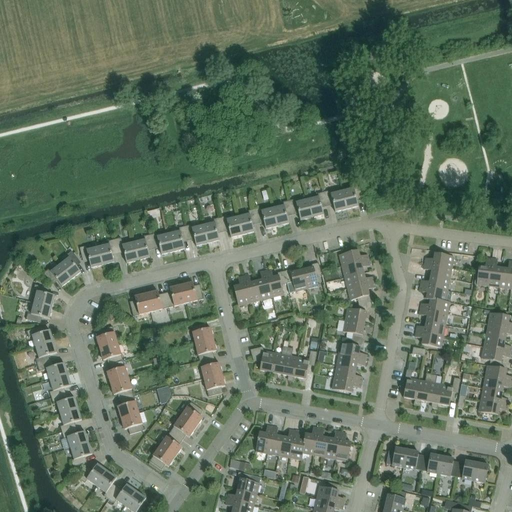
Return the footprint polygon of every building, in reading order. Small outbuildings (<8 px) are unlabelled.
[(362,196),(359,184),(352,186),(353,190),(342,192),(347,210),(358,207),(356,198),(362,196)] [(330,191),(324,193),(327,205),(333,204),(335,213),(347,210),(342,192),(331,195),(330,191)] [(318,198),(307,201),(312,219),(323,216),(321,206),(327,205),(324,193),(317,194),(318,198)] [(289,201),(292,214),(298,212),(300,222),(312,219),(307,201),(296,204),(296,200),(289,201)] [(284,207),(273,209),(277,227),(289,224),(286,215),(292,214),(289,201),(283,203),(284,207)] [(261,208),(254,210),(257,222),(263,221),(265,230),(277,227),(273,209),(262,212),(261,208)] [(249,215),(238,218),(242,236),(254,233),(252,224),(257,222),(254,210),(248,211),(249,215)] [(220,218),(223,231),(228,229),(231,239),(242,236),(238,218),(227,221),(226,217),(220,218)] [(214,224),(203,226),(208,244),(219,242),(217,232),(223,231),(220,218),(213,220),(214,224)] [(191,225),(185,227),(188,239),(194,238),(196,247),(208,244),(203,226),(192,229),(191,225)] [(188,239),(185,227),(179,229),(180,232),(169,235),(173,253),(184,250),(182,241),(188,239)] [(157,234),(150,236),(153,248),(159,246),(161,256),(173,253),(169,235),(158,238),(157,234)] [(145,241),(134,244),(138,261),(150,259),(147,249),(153,248),(150,236),(144,237),(145,241)] [(115,240),(118,253),(123,251),(127,264),(138,261),(134,244),(123,246),(121,239),(115,240)] [(109,246),(98,248),(103,266),(114,263),(112,254),(118,253),(115,240),(108,242),(109,246)] [(86,247),(80,249),(83,261),(89,260),(91,269),(103,266),(98,248),(87,251),(86,247)] [(69,259),(60,266),(71,280),(80,273),(75,266),(79,262),(72,252),(66,256),(69,259)] [(342,268),(369,261),(367,256),(360,258),(358,252),(339,256),(342,268)] [(425,259),(424,265),(452,270),(454,258),(434,254),(433,260),(425,259)] [(488,287),(492,260),(486,259),(485,267),(479,266),(479,268),(476,285),(476,286),(488,287)] [(492,260),(488,287),(499,289),(502,269),(496,269),(497,261),(492,260)] [(369,261),(342,268),(344,279),(364,274),(362,269),(370,267),(369,261)] [(502,269),(499,289),(511,290),(511,279),(511,262),(509,262),(508,270),(502,269)] [(308,269),(302,271),(307,290),(318,287),(316,277),(321,276),(318,264),(312,265),(312,266),(308,267),(308,269)] [(452,270),(424,265),(423,270),(431,272),(430,277),(450,281),(452,270)] [(71,280),(60,266),(51,273),(49,270),(43,274),(51,284),(56,280),(62,288),(71,280)] [(271,270),(265,272),(272,299),(284,296),(281,286),(287,284),(284,272),(278,274),(277,274),(278,277),(273,278),(271,270)] [(290,271),(284,272),(287,284),(293,283),(295,293),(307,290),(302,271),(296,273),(295,270),(290,271)] [(262,281),(256,282),(261,301),(272,299),(265,272),(260,273),(262,281)] [(364,274),(344,279),(347,290),(374,283),(373,278),(365,280),(364,274)] [(249,276),(243,277),(250,304),(261,301),(256,282),(251,284),(249,276)] [(238,307),(250,304),(243,277),(238,279),(240,286),(234,288),(238,307)] [(450,281),(430,277),(429,283),(421,281),(420,287),(447,292),(450,281)] [(194,287),(193,283),(181,286),(186,304),(197,302),(198,308),(203,307),(202,300),(203,300),(200,286),(194,287)] [(374,283),(347,290),(350,301),(357,300),(358,306),(371,305),(368,291),(376,289),(374,283)] [(47,289),(35,286),(33,292),(37,293),(34,304),(52,308),(55,297),(45,294),(47,289)] [(186,304),(181,286),(170,289),(170,293),(165,294),(168,309),(186,304)] [(447,292),(420,287),(419,293),(427,294),(426,300),(430,301),(430,300),(445,303),(447,292)] [(158,292),(146,295),(151,313),(168,309),(165,294),(159,296),(158,292)] [(151,313),(146,295),(135,298),(135,301),(129,303),(133,317),(151,313)] [(430,300),(430,301),(429,306),(421,305),(420,310),(447,315),(450,303),(445,303),(430,300)] [(52,308),(34,304),(31,315),(28,314),(26,320),(38,323),(40,317),(49,320),(52,308)] [(371,305),(358,306),(357,311),(347,310),(345,321),(364,325),(366,318),(368,319),(369,314),(371,309),(371,305)] [(447,315),(420,310),(419,316),(427,317),(426,323),(445,326),(447,315)] [(488,326),(511,330),(511,324),(508,324),(509,318),(499,316),(490,314),(490,315),(488,326)] [(364,325),(345,321),(343,333),(347,334),(346,340),(352,341),(364,343),(365,336),(366,332),(363,331),(364,325)] [(445,326),(426,323),(425,328),(417,327),(416,333),(443,338),(445,326)] [(191,327),(195,345),(213,341),(211,329),(207,330),(205,324),(191,327)] [(511,330),(488,326),(486,337),(505,341),(506,335),(511,336),(511,330)] [(96,339),(100,350),(118,345),(112,327),(98,332),(100,338),(96,339)] [(32,337),(36,348),(53,343),(50,331),(41,334),(39,328),(27,332),(29,338),(32,337)] [(443,338),(416,333),(415,338),(423,340),(422,346),(441,349),(443,338)] [(505,341),(486,337),(483,348),(511,353),(511,348),(504,346),(505,341)] [(352,341),(346,340),(342,339),(341,345),(338,356),(366,361),(367,356),(359,354),(360,349),(363,349),(363,348),(364,343),(352,341)] [(213,341),(195,345),(200,363),(214,359),(213,353),(216,352),(213,341)] [(35,360),(37,366),(49,363),(47,357),(57,354),(53,343),(36,348),(39,359),(35,360)] [(118,345),(100,350),(103,362),(107,361),(109,366),(123,362),(118,345)] [(260,372),(271,374),(275,354),(263,352),(262,348),(250,351),(253,362),(261,363),(260,372)] [(271,374),(270,378),(275,379),(276,375),(283,376),(288,349),(283,348),(281,355),(275,354),(271,374)] [(424,357),(425,350),(413,348),(412,355),(424,357)] [(511,353),(483,348),(481,360),(484,360),(483,366),(487,367),(489,367),(501,370),(502,363),(501,363),(502,357),(510,359),(511,353)] [(288,349),(283,376),(290,377),(289,382),(293,383),(294,378),(298,359),(291,357),(293,350),(288,349)] [(294,378),(306,380),(308,364),(314,365),(317,353),(310,352),(309,361),(298,359),(294,378)] [(366,361),(338,356),(336,367),(356,371),(357,365),(365,367),(366,361)] [(214,359),(200,363),(204,380),(222,376),(219,364),(216,365),(214,359)] [(123,362),(109,366),(110,372),(107,373),(110,385),(128,379),(123,362)] [(47,370),(50,381),(68,376),(64,364),(51,368),(49,363),(37,366),(39,372),(47,370)] [(356,371),(336,367),(334,379),(361,384),(362,378),(355,377),(356,371)] [(489,367),(487,367),(485,379),(511,383),(511,377),(505,377),(506,371),(501,370),(489,367)] [(406,371),(405,379),(407,380),(403,399),(415,401),(419,381),(410,380),(412,372),(406,371)] [(415,401),(414,405),(418,406),(419,402),(426,403),(431,375),(426,375),(425,382),(419,381),(415,401)] [(431,375),(426,403),(433,404),(432,409),(437,410),(438,405),(437,405),(441,385),(435,384),(436,376),(431,375)] [(68,376),(50,381),(53,392),(49,393),(51,399),(64,396),(62,390),(71,387),(68,376)] [(222,376),(204,380),(208,398),(223,394),(221,388),(225,387),(222,376)] [(128,379),(110,385),(114,396),(117,395),(119,401),(133,397),(128,379)] [(361,384),(334,379),(332,390),(351,394),(353,388),(360,389),(361,384)] [(437,405),(438,405),(449,407),(452,391),(458,392),(460,380),(454,379),(452,387),(441,385),(437,405)] [(511,383),(485,379),(483,390),(502,393),(503,388),(511,389),(511,383)] [(157,391),(159,398),(170,395),(168,388),(157,391)] [(502,393),(483,390),(481,401),(508,406),(509,400),(501,399),(502,393)] [(57,404),(60,415),(78,410),(75,398),(65,401),(64,396),(51,399),(53,406),(57,404)] [(463,410),(466,397),(459,396),(457,409),(463,410)] [(133,397),(119,401),(121,407),(117,408),(121,419),(139,414),(133,397)] [(508,406),(481,401),(478,413),(498,416),(499,410),(507,412),(508,406)] [(191,403),(180,418),(196,429),(203,419),(200,417),(203,412),(191,403)] [(78,410),(60,415),(64,426),(60,427),(62,433),(74,430),(72,424),(81,421),(78,410)] [(139,414),(121,419),(124,431),(128,430),(130,436),(144,431),(139,414)] [(180,418),(170,433),(182,441),(186,436),(189,438),(196,429),(180,418)] [(267,455),(272,428),(267,427),(265,434),(259,433),(256,453),(267,455)] [(272,428),(267,455),(279,457),(282,438),(277,437),(278,429),(272,428)] [(302,454),(303,455),(313,456),(318,429),(313,428),(311,436),(305,435),(304,442),(305,442),(302,454)] [(325,459),(328,439),(323,438),(324,430),(318,429),(313,456),(321,458),(325,459)] [(74,430),(62,433),(64,440),(67,439),(71,449),(88,444),(85,433),(76,435),(74,430)] [(282,438),(279,457),(290,459),(295,432),(289,431),(288,439),(282,438)] [(295,432),(290,459),(302,461),(303,455),(302,454),(305,442),(304,442),(299,441),(300,433),(295,432)] [(328,439),(325,459),(336,461),(341,433),(335,432),(334,440),(328,439)] [(170,433),(160,447),(175,458),(182,448),(179,446),(182,441),(170,433)] [(341,433),(336,461),(347,463),(351,443),(345,442),(346,434),(341,433)] [(88,444),(71,449),(74,460),(70,461),(72,468),(84,464),(83,458),(92,455),(88,444)] [(149,462),(162,471),(165,466),(168,468),(175,458),(160,447),(149,462)] [(392,467),(403,469),(407,451),(395,449),(394,454),(388,453),(386,465),(392,466),(392,467)] [(407,451),(403,469),(415,471),(415,470),(421,471),(423,460),(417,459),(418,453),(407,451)] [(427,473),(438,475),(442,457),(430,455),(429,461),(423,460),(421,471),(427,472),(427,473)] [(450,478),(450,477),(456,478),(458,466),(452,465),(453,460),(442,457),(438,475),(450,478)] [(458,466),(456,478),(462,479),(462,480),(473,482),(477,464),(465,462),(464,467),(458,466)] [(250,473),(251,467),(240,464),(239,471),(250,473)] [(477,464),(473,482),(485,484),(488,466),(477,464)] [(87,481),(96,487),(107,472),(97,465),(92,473),(87,470),(79,480),(85,484),(87,481)] [(107,472),(96,487),(106,494),(103,497),(109,501),(116,490),(111,487),(117,479),(107,472)] [(237,491),(256,496),(259,484),(249,482),(251,476),(238,473),(238,474),(237,480),(238,480),(236,485),(239,485),(237,491)] [(319,487),(317,499),(344,505),(345,500),(337,498),(339,492),(338,492),(340,486),(328,483),(326,489),(319,487)] [(121,494),(116,490),(109,501),(114,504),(116,501),(126,508),(136,493),(126,486),(121,494)] [(256,496),(237,491),(236,497),(228,495),(227,501),(254,507),(256,496)] [(388,495),(385,507),(403,511),(406,500),(405,500),(406,494),(395,491),(393,497),(388,495)] [(137,511),(146,500),(136,493),(126,508),(131,511),(137,511)] [(344,505),(317,499),(314,510),(322,511),(333,511),(334,509),(342,511),(344,505)] [(252,511),(254,507),(227,501),(225,506),(233,508),(232,511),(252,511)] [(471,511),(472,508),(468,507),(449,502),(446,501),(444,510),(452,511),(471,511)] [(468,507),(472,508),(480,510),(481,504),(474,502),(470,501),(468,507)]
